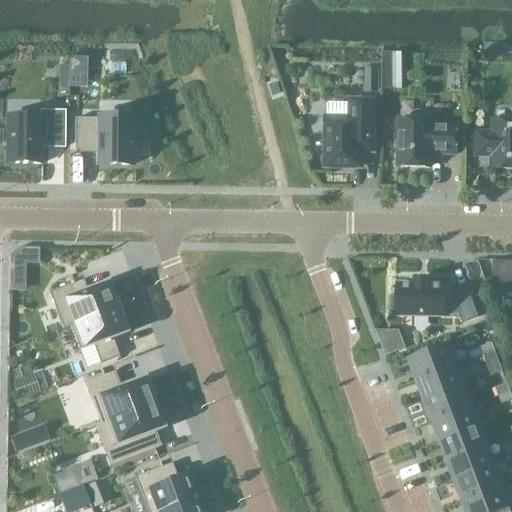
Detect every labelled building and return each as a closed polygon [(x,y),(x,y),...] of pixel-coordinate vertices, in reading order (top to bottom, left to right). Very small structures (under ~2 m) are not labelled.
[(276,83),(267,86),(271,96),(280,93),(276,83)] [(349,120),(326,119),(326,123),(322,123),(322,137),(326,137),(325,167),(359,167),(359,153),(374,153),(374,101),(349,101),(349,120)] [(39,116),(6,115),(5,163),(40,164),(40,145),(46,145),(46,147),(62,147),(63,112),(39,111),(39,116)] [(73,119),(73,151),(90,151),(90,149),(97,149),(96,165),(130,166),(130,162),(134,162),(134,136),(130,136),(130,118),(97,117),(97,119),(73,119)] [(398,119),(397,167),(429,168),(430,154),(456,155),(456,126),(430,126),(430,120),(398,119)] [(493,135),(476,135),(476,155),(492,155),(492,169),(511,169),(511,121),(493,121),(493,135)] [(511,262),(493,263),(493,279),(511,278),(511,262)] [(413,285),(397,284),(397,316),(445,317),(445,315),(458,315),(461,323),(477,317),(468,294),(452,300),(453,301),(445,301),(445,285),(429,285),(429,282),(413,282),(413,285)] [(73,284),(48,293),(62,330),(69,327),(69,326),(116,308),(113,300),(106,284),(77,295),(73,284)] [(116,308),(69,326),(69,327),(78,351),(92,346),(99,364),(118,357),(112,343),(110,344),(108,339),(125,333),(119,316),(120,316),(116,308)] [(491,343),(479,348),(482,356),(494,352),(491,343)] [(447,345),(409,360),(417,381),(455,366),(447,345)] [(455,366),(417,381),(425,401),(463,387),(455,366)] [(108,375),(84,384),(99,424),(102,423),(153,404),(149,394),(152,393),(147,380),(144,382),(143,379),(114,390),(108,375)] [(506,384),(494,388),(497,396),(509,392),(506,384)] [(463,387),(425,401),(432,421),(470,407),(463,387)] [(511,399),(509,392),(497,396),(501,405),(511,400),(511,399)] [(153,404),(102,423),(103,424),(112,447),(122,444),(127,459),(154,449),(148,434),(162,428),(158,418),(161,417),(156,404),(153,405),(153,404)] [(470,407),(432,421),(440,441),(478,427),(470,407)] [(478,427),(440,441),(447,461),(485,447),(478,427)] [(485,447),(447,461),(455,482),(493,467),(485,447)] [(504,463),(455,482),(463,502),(501,488),(497,477),(508,473),(504,463)] [(170,464),(133,478),(146,511),(161,511),(193,500),(190,491),(189,491),(183,476),(176,479),(170,464)] [(81,486),(59,495),(65,511),(69,511),(88,505),(81,486)] [(501,488),(463,502),(466,511),(499,511),(509,509),(501,488)] [(193,500),(161,511),(197,511),(196,509),(197,509),(193,500)]
